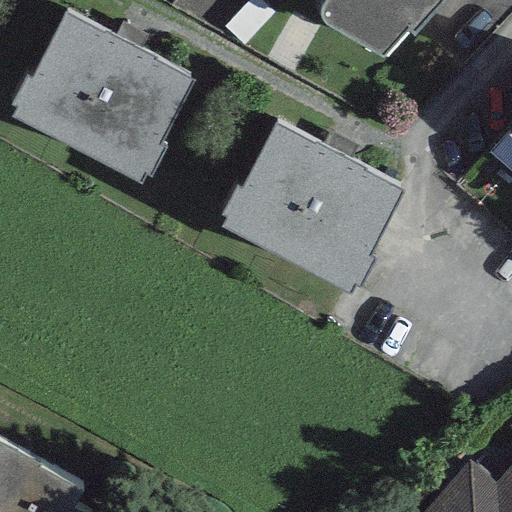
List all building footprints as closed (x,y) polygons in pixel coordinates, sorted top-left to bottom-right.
[(195,50),(97,0),(58,0),(32,50),(26,47),(10,78),(15,81),(11,88),(140,155),(144,147),(151,150),(167,118),(161,115),(195,50)] [(419,0),(330,0),(380,33),(406,3),(412,9),(419,0)] [(402,162),(274,95),(240,162),(234,159),(218,190),(223,193),(219,200),(348,267),(352,258),(359,262),(375,230),(369,227),(402,162)] [(0,511),(69,511),(73,504),(82,509),(91,491),(75,482),(83,467),(39,443),(41,440),(0,418),(0,511)] [(511,511),(511,457),(495,474),(471,454),(414,511),(511,511)]
